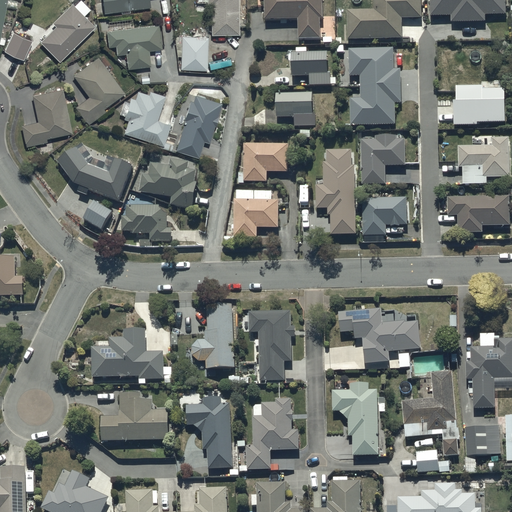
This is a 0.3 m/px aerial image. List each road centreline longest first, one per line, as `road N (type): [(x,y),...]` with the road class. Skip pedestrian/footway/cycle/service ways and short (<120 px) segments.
road 1 (residential): [(310,275),(142,277),(88,263)]
road 2 (residential): [(511,270),(310,275)]
road 3 (residential): [(318,462),(310,275)]
road 4 (residential): [(88,263),(35,375),(36,411)]
road 5 (residential): [(88,263),(53,238),(0,167)]
